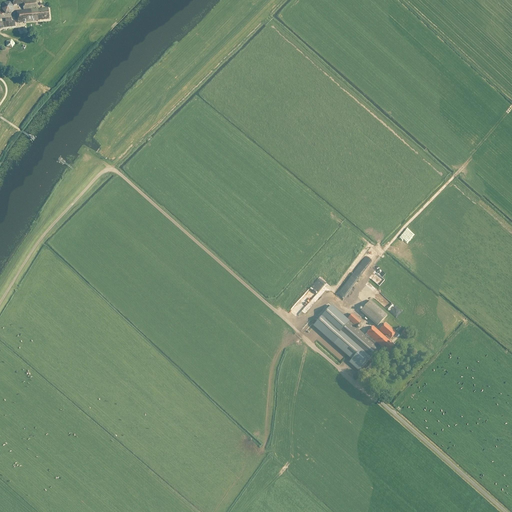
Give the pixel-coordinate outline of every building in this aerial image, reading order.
[(49,19),(48,8),(37,9),(36,0),(33,0),(22,1),(23,11),(16,12),(17,23),(49,19)] [(5,19),(5,22),(0,22),(0,29),(15,27),(14,21),(11,22),(11,19),(5,19)] [(368,284),(372,287),(383,270),(379,267),(368,284)] [(309,301),(331,277),(321,269),(307,284),(305,282),(297,291),(309,301)] [(351,270),(332,294),(338,299),(357,274),(351,270)] [(360,308),(377,323),(386,312),(370,297),(360,308)] [(309,319),(314,325),(333,307),(328,301),(309,319)] [(388,338),(396,330),(385,320),(378,327),(385,333),(384,334),(372,323),(364,332),(355,325),(360,319),(351,311),(346,317),(348,318),(331,338),(351,356),(349,359),(358,368),(380,344),(388,351),(394,343),(388,338)]
